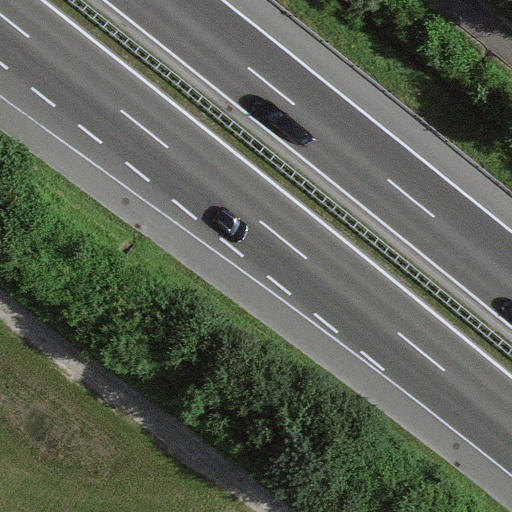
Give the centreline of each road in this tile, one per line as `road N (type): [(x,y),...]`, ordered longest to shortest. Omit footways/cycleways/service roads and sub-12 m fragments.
road 1 (motorway): [(0,33),(511,437)]
road 2 (motorway): [(511,288),(149,0)]
road 3 (track): [(0,304),(278,511)]
